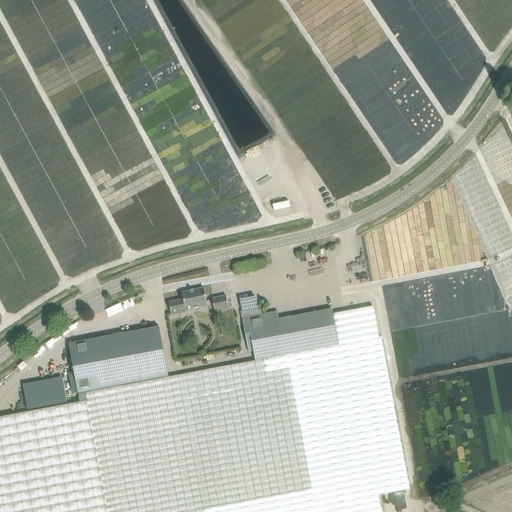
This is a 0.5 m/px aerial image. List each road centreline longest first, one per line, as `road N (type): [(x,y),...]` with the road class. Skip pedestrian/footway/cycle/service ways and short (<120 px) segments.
road 1 (tertiary): [(0,356),(122,283),(326,231),(381,207),(451,155),(511,73)]
road 2 (track): [(205,0),(326,231)]
